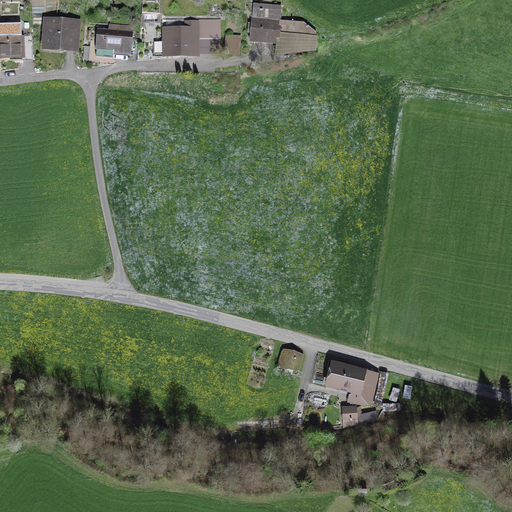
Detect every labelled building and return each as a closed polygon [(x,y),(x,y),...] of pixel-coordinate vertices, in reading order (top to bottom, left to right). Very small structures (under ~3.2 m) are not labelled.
[(315,50),(316,32),(304,22),(280,20),(281,5),(253,3),(251,18),(253,18),(251,42),(260,43),(260,40),(277,41),(276,54),(315,50)] [(76,49),(78,24),(46,22),(45,47),(76,49)] [(130,55),(132,33),(88,29),(87,41),(92,41),(90,60),(109,61),(109,54),(130,55)] [(166,31),(166,55),(196,54),(196,31),(166,31)] [(240,54),(241,33),(226,32),(226,54),(240,54)] [(0,36),(0,57),(22,57),(21,36),(0,36)] [(297,367),(300,357),(285,353),(282,363),(297,367)] [(334,366),(330,384),(351,390),(349,402),(364,405),(364,404),(370,405),(378,374),(371,372),(371,375),(334,366)] [(375,413),(356,417),(356,409),(343,410),(344,427),(376,420),(375,413)]
